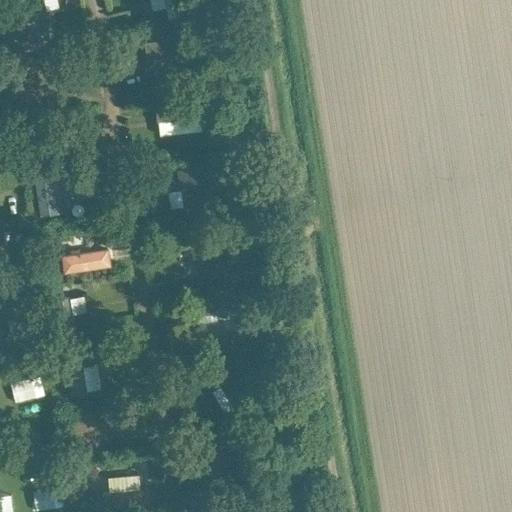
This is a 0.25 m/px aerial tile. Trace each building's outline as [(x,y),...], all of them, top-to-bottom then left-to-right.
[(55,91),(54,61),(42,61),(43,91),(55,91)] [(188,131),(200,129),(199,116),(186,118),(188,131)] [(7,226),(0,227),(0,252),(11,251),(7,226)] [(73,262),(123,257),(122,241),(71,246),(73,262)] [(84,390),(96,389),(95,367),(83,367),(84,390)]
